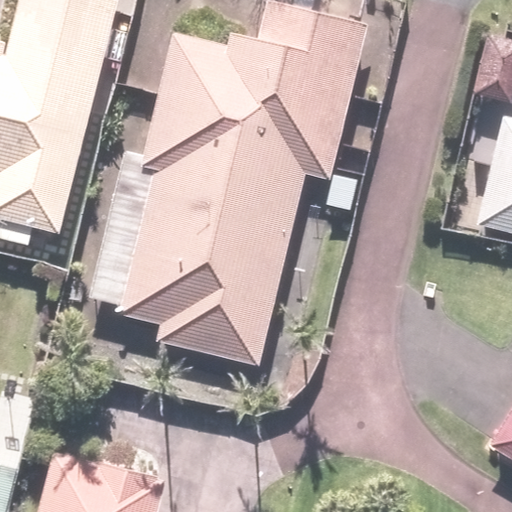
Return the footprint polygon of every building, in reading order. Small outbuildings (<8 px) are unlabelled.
[(0,53),(0,173),(3,175),(0,185),(0,233),(34,243),(39,224),(61,230),(119,0),(22,0),(8,55),(0,53)] [(321,0),(272,0),(264,36),(232,28),(229,43),(179,31),(113,309),(164,321),(160,339),(262,363),(308,170),(331,176),(370,12),(321,0)] [(511,35),(494,31),(479,94),(511,102),(511,35)] [(511,115),(503,113),(476,219),(511,227),(511,115)] [(511,412),(492,443),(511,456),(511,412)] [(153,511),(163,472),(62,445),(44,511),(153,511)] [(11,511),(21,465),(0,461),(0,511),(11,511)]
